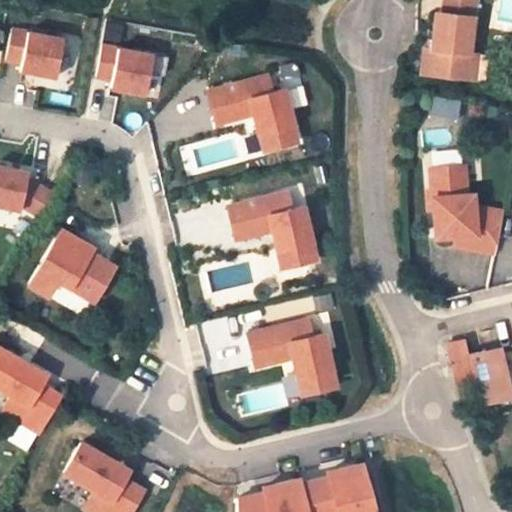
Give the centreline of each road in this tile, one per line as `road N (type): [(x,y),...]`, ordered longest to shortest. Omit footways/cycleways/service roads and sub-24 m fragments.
road 1 (residential): [(432,410),(234,461),(197,449),(122,145),(0,114)]
road 2 (residential): [(374,0),(372,213),(410,346)]
